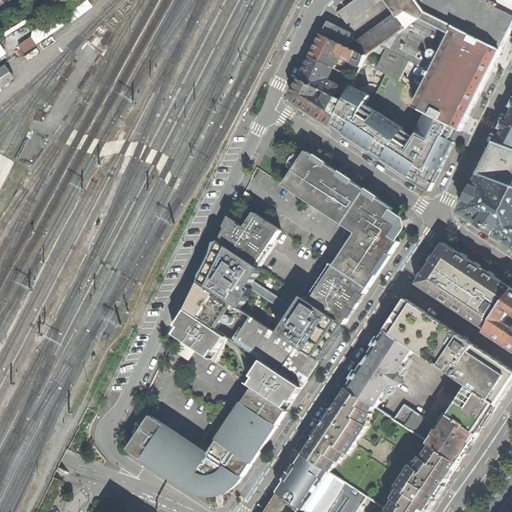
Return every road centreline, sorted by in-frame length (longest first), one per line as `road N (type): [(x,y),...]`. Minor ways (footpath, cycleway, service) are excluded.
road 1 (unclassified): [(267,104),(111,424),(110,449),(124,481)]
road 2 (unclassified): [(246,511),(439,219)]
road 3 (unclassified): [(439,219),(267,104)]
road 4 (unclassified): [(439,219),(511,77)]
road 5 (secondary): [(0,437),(124,481)]
